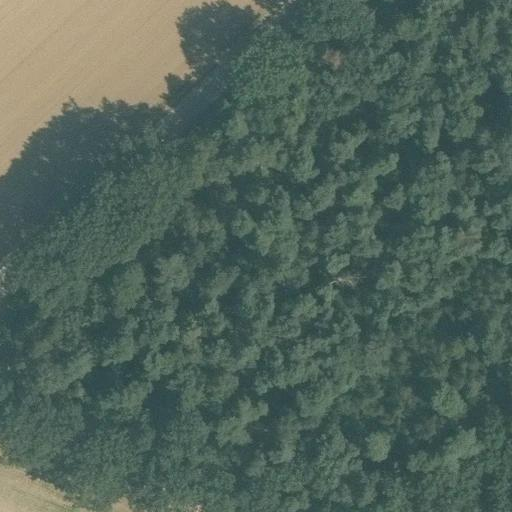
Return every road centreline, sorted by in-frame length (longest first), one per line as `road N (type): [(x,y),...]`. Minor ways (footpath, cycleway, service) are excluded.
road 1 (unclassified): [(0,287),(312,0)]
road 2 (track): [(202,511),(0,426)]
